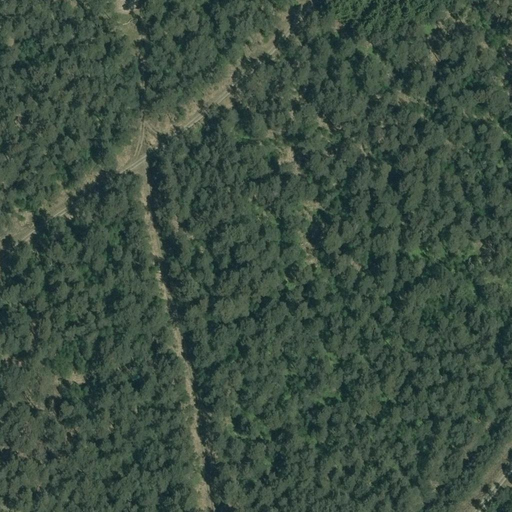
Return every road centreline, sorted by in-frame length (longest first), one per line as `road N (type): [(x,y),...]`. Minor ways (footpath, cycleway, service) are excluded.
road 1 (track): [(114,0),(137,52),(143,158),(213,511)]
road 2 (track): [(0,259),(177,135),(316,0)]
